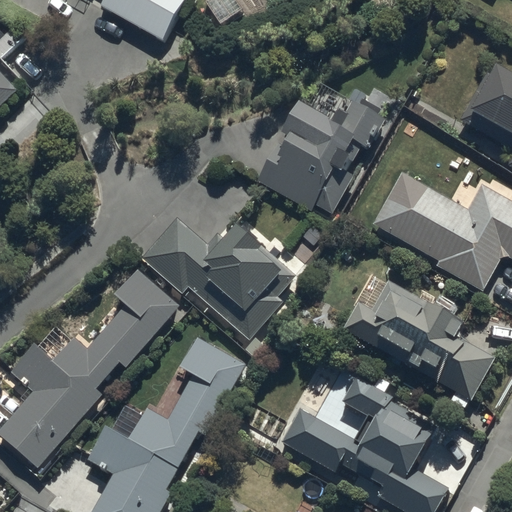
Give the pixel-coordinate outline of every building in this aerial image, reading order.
[(108,0),(103,10),(165,44),(189,0),(188,0),(108,0)] [(511,78),(496,70),(467,122),(511,147),(511,78)] [(0,113),(20,95),(0,73),(0,113)] [(280,145),(259,184),(314,215),(317,208),(334,217),(355,180),(347,176),(353,165),(346,162),(356,145),(370,153),(386,124),(380,120),(383,115),(363,104),(361,108),(354,104),(347,116),(340,111),(333,125),(302,108),(284,142),(291,146),(288,150),(280,145)] [(440,268),(486,293),(488,289),(507,255),(511,257),(511,207),(483,191),(470,215),(409,181),(382,229),(443,263),(440,268)] [(180,222),(144,262),(184,298),(191,291),(252,344),(285,306),(280,302),(299,280),(249,236),(247,237),(246,238),(241,233),(229,246),(220,238),(210,248),(180,222)] [(128,374),(182,311),(141,276),(118,302),(128,311),(90,355),(78,344),(57,368),(39,352),(17,378),(38,396),(2,438),(42,473),(105,399),(99,394),(122,369),(128,374)] [(475,406),(499,363),(464,343),(471,331),(391,286),(373,316),(362,309),(348,334),(475,406)] [(97,511),(165,511),(174,498),(169,495),(201,436),(209,441),(249,369),(200,342),(183,374),(195,380),(171,424),(150,412),(132,445),(109,432),(90,466),(116,480),(97,511)] [(383,502),(401,511),(441,511),(451,494),(418,476),(443,432),(396,406),(398,402),(359,381),(345,407),(371,421),(358,445),(303,414),(284,447),(339,478),(344,469),(388,494),(383,502)]
